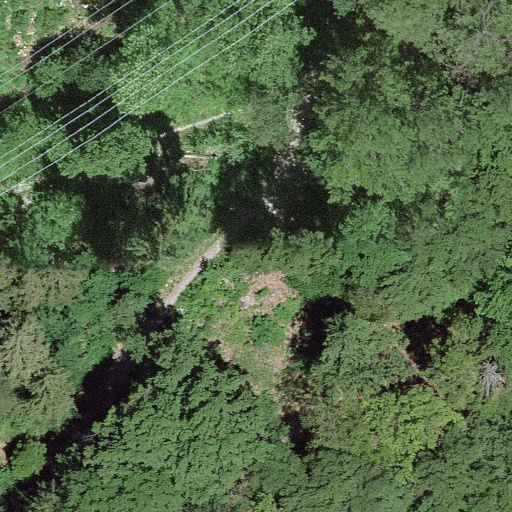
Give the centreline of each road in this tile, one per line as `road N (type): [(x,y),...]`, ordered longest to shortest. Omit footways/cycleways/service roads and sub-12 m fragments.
road 1 (track): [(293,121),(284,160),(243,225),(139,338),(32,511)]
road 2 (track): [(202,511),(511,253)]
road 3 (track): [(0,190),(267,107),(293,121)]
